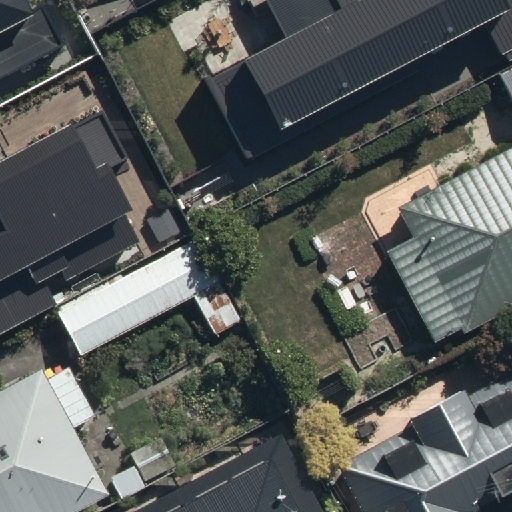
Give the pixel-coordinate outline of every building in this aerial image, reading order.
[(0,0),(0,71),(58,42),(36,1),(24,7),(20,0),(0,0)] [(511,0),(266,0),(285,36),(204,78),(248,161),(490,36),(504,63),(511,59),(511,0)] [(511,66),(496,74),(511,104),(511,143),(395,206),(410,235),(383,251),(430,340),(459,325),(462,332),(511,305),(511,66)] [(0,322),(48,298),(37,277),(58,266),(63,276),(134,239),(99,174),(124,161),(103,121),(0,174),(0,225),(10,220),(19,238),(0,247),(0,322)] [(194,238),(126,271),(53,309),(78,357),(192,297),(211,334),(237,320),(194,238)] [(33,367),(0,384),(0,511),(68,511),(103,493),(70,431),(94,418),(67,368),(41,382),(33,367)] [(407,426),(337,463),(361,511),(465,511),(511,487),(511,376),(509,370),(463,394),(459,386),(402,416),(407,426)] [(314,511),(274,430),(105,511),(334,511),(332,507),(321,511),(314,511)] [(133,465),(109,477),(120,499),(144,487),(141,481),(173,465),(158,436),(126,452),(133,465)]
